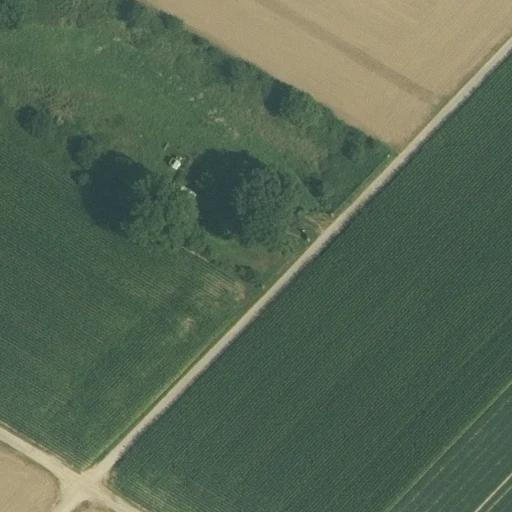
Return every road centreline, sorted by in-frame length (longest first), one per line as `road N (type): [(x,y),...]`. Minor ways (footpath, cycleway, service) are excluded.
road 1 (track): [(61,511),(511,43)]
road 2 (track): [(129,511),(0,433)]
